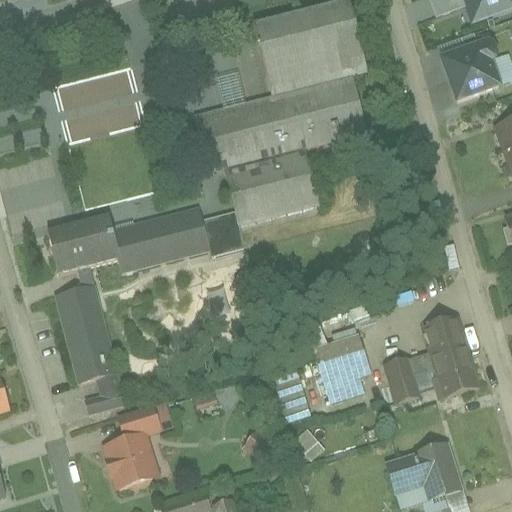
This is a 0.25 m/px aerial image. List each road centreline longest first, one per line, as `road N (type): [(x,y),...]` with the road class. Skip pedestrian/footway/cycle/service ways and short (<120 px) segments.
road 1 (residential): [(511,398),(394,0)]
road 2 (residential): [(72,511),(0,267)]
